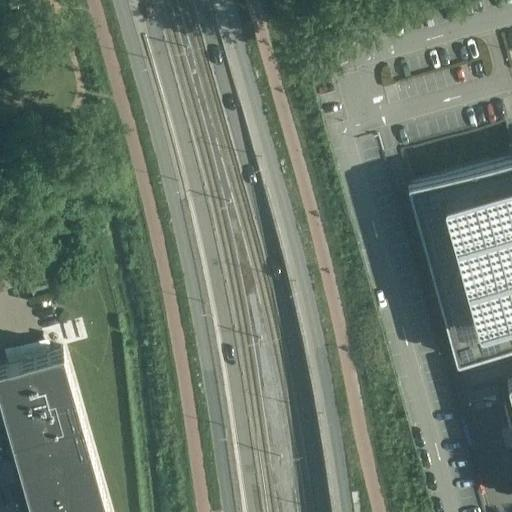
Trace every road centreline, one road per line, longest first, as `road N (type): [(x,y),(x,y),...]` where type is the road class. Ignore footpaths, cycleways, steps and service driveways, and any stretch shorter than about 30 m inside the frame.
road 1 (secondary): [(323,511),(278,278),(200,0)]
road 2 (tertiary): [(344,511),(290,226),(224,0)]
road 3 (tertiary): [(117,0),(184,251),(231,511)]
road 4 (secondary): [(144,0),(208,245),(253,511)]
